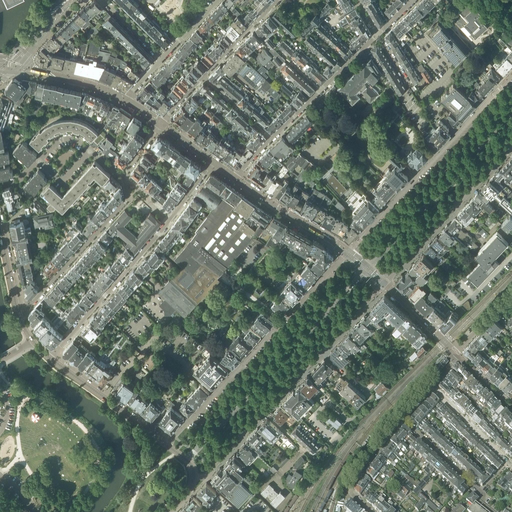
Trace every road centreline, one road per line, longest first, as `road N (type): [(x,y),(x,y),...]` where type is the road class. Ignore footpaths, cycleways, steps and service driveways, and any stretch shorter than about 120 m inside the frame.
road 1 (tertiary): [(341,258),(167,445)]
road 2 (unclassified): [(186,460),(359,276)]
road 3 (tertiary): [(511,75),(351,247)]
road 4 (unclassified): [(372,261),(511,111)]
road 5 (residential): [(18,314),(125,201),(124,176)]
road 6 (residential): [(167,221),(50,358)]
road 7 (tertiary): [(389,279),(511,147)]
road 8 (tertiary): [(167,445),(50,358)]
road 9 (residential): [(491,511),(483,494),(403,419)]
road 10 (residential): [(235,178),(339,245)]
